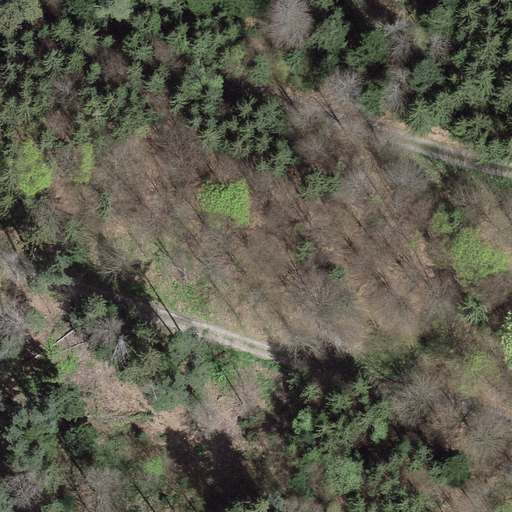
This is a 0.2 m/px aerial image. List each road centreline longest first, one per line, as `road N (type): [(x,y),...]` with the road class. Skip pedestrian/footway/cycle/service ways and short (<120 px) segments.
road 1 (track): [(0,260),(175,323),(511,423)]
road 2 (track): [(0,17),(89,37),(511,173)]
